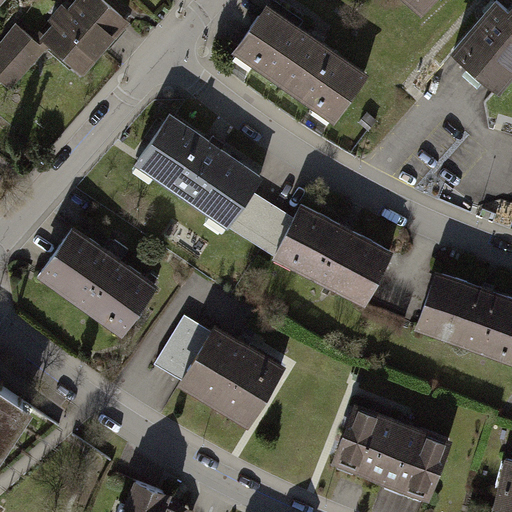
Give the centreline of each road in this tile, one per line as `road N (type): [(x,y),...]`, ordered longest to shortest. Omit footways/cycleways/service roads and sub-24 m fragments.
road 1 (residential): [(170,57),(275,136),(403,215),(511,257)]
road 2 (residential): [(0,322),(9,344),(92,400),(295,511)]
road 3 (residential): [(170,57),(0,249)]
